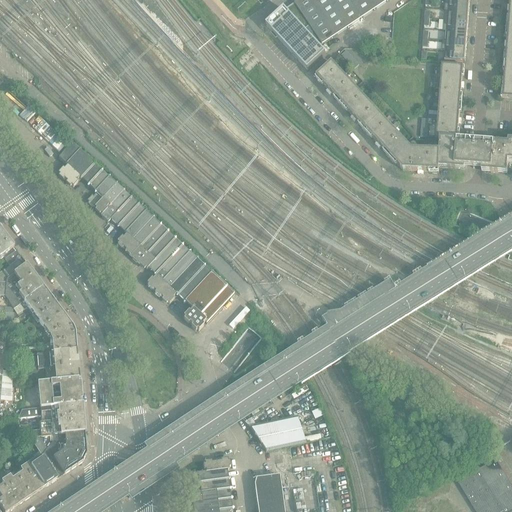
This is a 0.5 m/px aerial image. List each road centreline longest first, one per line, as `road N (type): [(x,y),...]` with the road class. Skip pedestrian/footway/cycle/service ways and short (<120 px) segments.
road 1 (secondary): [(80,511),(511,234)]
road 2 (residential): [(478,190),(408,188),(379,175),(251,40),(252,25),(289,0)]
road 3 (unclassified): [(2,107),(139,292),(201,350),(213,380)]
road 4 (primary): [(7,204),(93,328),(108,385),(108,468)]
road 5 (primary): [(139,429),(100,307),(23,193)]
road 6 (residential): [(478,190),(485,0)]
road 7 (unclassified): [(213,380),(245,453),(245,511)]
